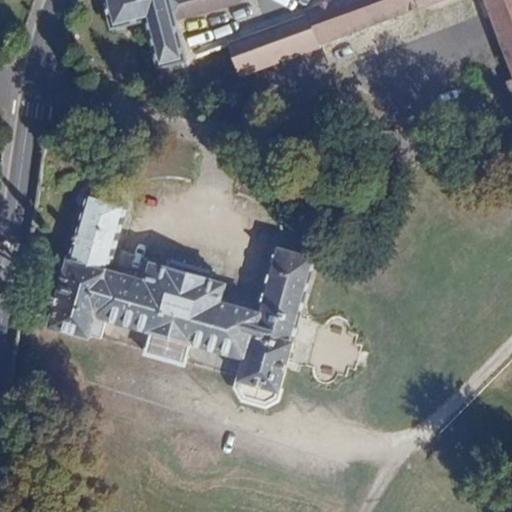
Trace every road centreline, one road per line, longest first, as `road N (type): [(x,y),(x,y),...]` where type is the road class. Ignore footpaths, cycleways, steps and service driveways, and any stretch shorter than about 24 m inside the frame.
road 1 (tertiary): [(4,285),(29,109),(58,0)]
road 2 (track): [(63,368),(51,475),(56,511)]
